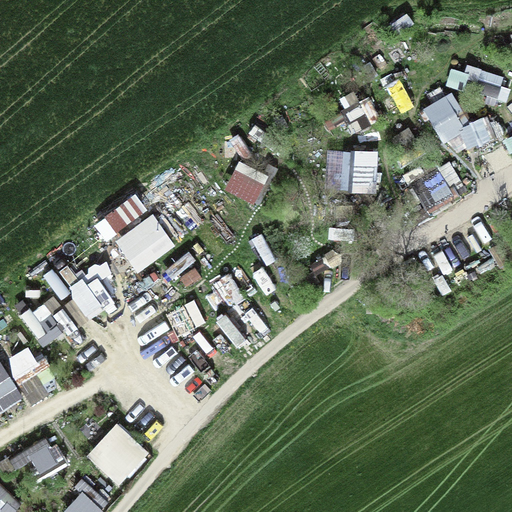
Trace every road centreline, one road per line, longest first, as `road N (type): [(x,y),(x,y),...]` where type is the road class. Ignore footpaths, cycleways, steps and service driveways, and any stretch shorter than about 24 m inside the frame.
road 1 (motorway): [(315,511),(256,188),(206,0)]
road 2 (motorway): [(36,0),(106,327),(134,511)]
road 3 (track): [(120,511),(279,341),(511,188)]
